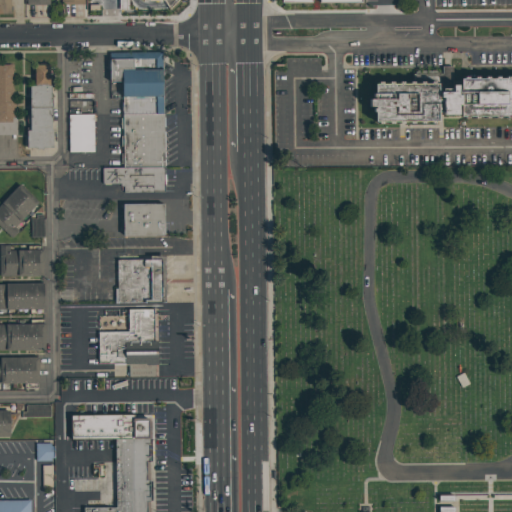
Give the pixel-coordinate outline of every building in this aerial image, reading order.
[(0,0),(9,0),(10,15),(0,15),(0,0)] [(180,0),(170,11),(163,0),(180,0)] [(108,53),(161,53),(163,192),(122,193),(122,187),(119,187),(119,184),(100,185),(100,169),(122,168),(120,83),(108,83),(108,53)] [(26,131),(29,131),(29,87),(34,87),(34,65),(50,65),(51,149),(26,149),(26,131)] [(0,66),(11,66),(12,115),(16,115),(16,136),(0,136),(0,66)] [(373,86),(437,85),(437,93),(451,93),(451,85),(459,85),(459,81),(511,80),(511,119),(458,120),(458,117),(437,117),(437,124),(374,124),(374,115),(372,115),(372,109),(368,109),(368,100),(373,100),(373,86)] [(93,152),(68,153),(68,116),(93,116),(93,152)] [(37,204),(14,228),(18,232),(11,239),(0,228),(0,204),(18,186),(37,204)] [(126,236),(125,205),(162,204),(163,236),(126,236)] [(35,215),(41,215),(41,238),(30,238),(30,220),(35,220),(35,215)] [(0,277),(0,246),(8,246),(8,252),(27,252),(27,247),(40,247),(40,277),(0,277)] [(123,262),(151,262),(151,302),(124,302),(123,262)] [(42,317),(28,317),(28,311),(0,311),(0,285),(41,285),(42,317)] [(127,310),(153,310),(154,377),(128,377),(128,364),(98,365),(97,333),(127,332),(127,310)] [(30,321),(43,321),(44,351),(0,351),(0,324),(30,324),(30,321)] [(38,389),(23,389),(23,385),(0,385),(0,358),(37,358),(38,389)] [(26,418),(50,418),(50,405),(25,405),(26,418)] [(0,437),(9,437),(10,410),(0,409),(0,437)] [(70,440),(70,417),(149,416),(149,439),(70,440)] [(113,440),(148,440),(148,511),(82,511),(82,509),(114,509),(113,440)] [(36,461),(54,461),(54,444),(36,444),(36,461)] [(30,511),(0,511),(0,499),(30,499),(30,511)]
